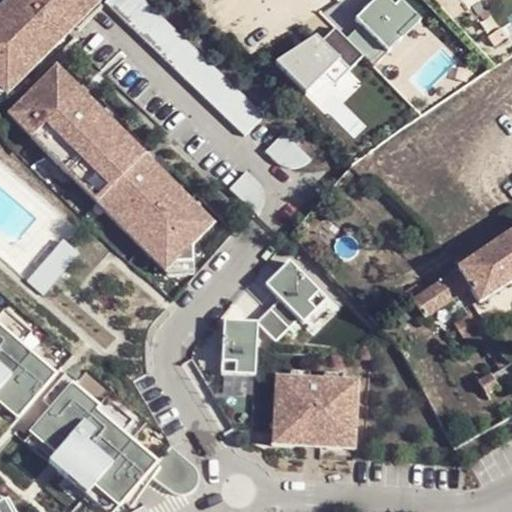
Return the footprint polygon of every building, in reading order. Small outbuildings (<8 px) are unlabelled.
[(0,81),(7,89),(62,41),(53,32),(90,0),(5,0),(0,5),(0,81)] [(90,0),(53,32),(62,41),(102,6),(95,0),(90,0)] [(243,134),(263,114),(142,0),(108,0),(105,4),(243,134)] [(360,26),(344,41),(371,68),(419,22),(399,2),(395,8),(386,0),(374,0),(354,21),(360,26)] [(212,222),(57,67),(12,104),(36,127),(27,136),(64,173),(73,164),(110,200),(102,210),(148,256),(157,247),(173,262),(193,260),(192,243),(212,222)] [(3,113),(27,136),(36,127),(12,104),(3,113)] [(299,164),(309,158),(281,131),(264,150),(277,162),(287,166),(299,164)] [(64,173),(102,210),(110,200),(73,164),(64,173)] [(263,197),(261,187),(245,170),(229,186),(256,213),(261,206),(263,197)] [(511,277),(511,230),(456,269),(467,287),(477,301),(511,277)] [(55,250),(61,267),(75,252),(63,241),(55,250)] [(193,272),(193,260),(173,262),(157,247),(148,256),(168,275),(193,272)] [(58,276),(48,254),(24,282),(41,295),(58,276)] [(267,309),(286,328),(298,315),(301,318),(325,295),(287,257),(264,281),(279,297),(267,309)] [(467,287),(456,269),(412,299),(422,316),(467,287)] [(0,311),(0,403),(15,417),(51,375),(17,345),(28,333),(1,309),(0,311)] [(267,309),(256,320),(275,339),(286,328),(267,309)] [(455,327),(459,337),(473,331),(477,339),(490,334),(485,323),(479,325),(472,311),(452,322),(455,327)] [(253,373),(256,320),(223,318),(220,371),(253,373)] [(451,341),(459,337),(455,327),(446,331),(451,341)] [(484,395),(511,379),(511,368),(508,362),(476,380),(484,395)] [(39,399),(50,408),(75,381),(64,371),(39,399)] [(359,379),(276,375),(273,432),(357,436),(359,379)] [(95,406),(71,385),(30,431),(54,453),(46,462),(103,511),(111,511),(121,501),(128,508),(149,476),(157,466),(119,433),(130,421),(103,397),(95,406)] [(30,431),(21,441),(46,462),(54,453),(30,431)] [(357,436),(273,432),(273,445),(356,449),(357,436)] [(149,476),(171,492),(183,494),(193,489),(197,479),(195,468),(171,447),(157,466),(149,476)] [(0,511),(13,511),(7,501),(0,505),(0,511)]
